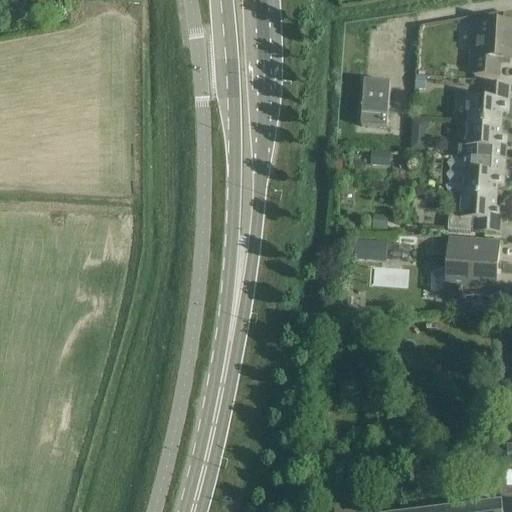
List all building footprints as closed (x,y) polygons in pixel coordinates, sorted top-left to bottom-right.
[(511,60),(511,24),(478,23),(474,76),(500,78),(501,60),(511,60)] [(417,77),(416,90),(426,91),(427,78),(417,77)] [(366,82),(363,127),(388,129),(391,84),(366,82)] [(503,115),(509,115),(511,87),(486,85),(485,100),(471,99),(469,123),(503,126),(503,115)] [(460,147),(460,159),(506,162),(508,137),(502,137),(503,126),(469,123),(467,147),(460,147)] [(411,151),(425,153),(426,141),(412,140),(411,151)] [(371,154),(371,170),(380,170),(381,155),(371,154)] [(466,172),(464,197),(498,199),(498,187),(505,187),(506,162),(460,159),(459,172),(466,172)] [(498,199),(464,197),(463,212),(461,212),(459,212),(457,213),(455,214),(453,215),(451,217),(450,219),(449,221),(449,223),(449,231),(470,233),(471,221),(477,221),(476,233),(501,235),(503,210),(497,209),(498,199)] [(374,216),(373,230),(388,231),(389,217),(374,216)] [(451,239),(447,295),(497,298),(501,243),(451,239)] [(374,263),(376,243),(357,242),(356,262),(374,263)] [(511,502),(511,468),(496,471),(500,503),(503,503),(511,502)] [(334,499),(335,511),(366,511),(365,495),(334,499)] [(504,511),(504,507),(503,503),(500,503),(433,511),(504,511)]
